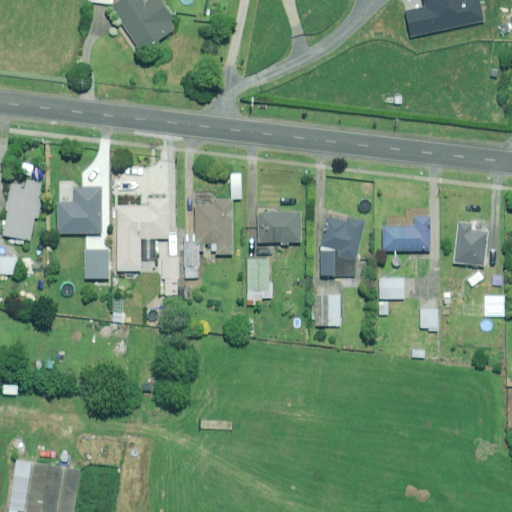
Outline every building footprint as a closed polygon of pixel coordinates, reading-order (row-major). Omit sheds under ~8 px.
[(151,0),(147,3),(144,0),(125,0),(113,8),(139,49),(153,40),(156,44),(176,30),(169,19),(176,15),(166,0),(151,0)] [(422,0),(425,8),(406,12),(412,38),(483,22),(478,0),(422,0)] [(39,220),(44,184),(13,180),(6,237),(32,240),(35,219),(39,220)] [(58,234),(102,235),(103,207),(108,208),(108,198),(103,198),(103,192),(73,191),(73,203),(59,202),(58,234)] [(212,245),(212,253),(216,253),(216,256),(232,257),(234,200),(214,199),(213,207),(198,206),(196,244),(212,245)] [(169,200),(149,200),(149,207),(118,207),(118,239),(169,240),(169,200)] [(301,244),(302,213),(260,212),(259,243),(301,244)] [(428,253),(428,216),(414,216),(414,228),(383,228),(383,252),(428,253)] [(328,217),(320,252),(320,278),(360,278),(360,254),(367,221),(349,217),(348,221),(328,217)] [(483,267),(488,223),(472,221),(472,223),(459,221),(454,264),(483,267)] [(199,246),(185,245),(184,266),(199,266),(199,246)] [(108,252),(87,251),(86,280),(107,280),(108,252)] [(19,258),(0,256),(0,275),(18,276),(19,258)] [(166,288),(178,288),(178,280),(180,280),(180,257),(164,257),(164,280),(166,280),(166,288)] [(403,257),(392,257),(393,268),(404,267),(403,257)] [(271,260),(249,259),(248,306),(263,306),(263,299),(273,299),(274,284),(271,284),(271,260)] [(501,265),(487,264),(487,286),(500,287),(501,265)] [(405,300),(405,280),(380,279),(380,300),(405,300)] [(459,290),(445,293),(447,304),(462,301),(459,290)] [(67,297),(49,295),(48,315),(65,316),(67,297)] [(343,296),(313,295),(312,326),(342,327),(343,296)] [(389,303),(379,303),(379,316),(389,316),(389,303)] [(430,328),(430,332),(437,332),(437,328),(440,328),(440,311),(422,311),(422,329),(430,328)] [(443,338),(433,337),(433,350),(442,351),(443,338)] [(427,352),(404,349),(403,356),(426,359),(427,352)] [(76,511),(83,471),(18,462),(10,511),(76,511)]
